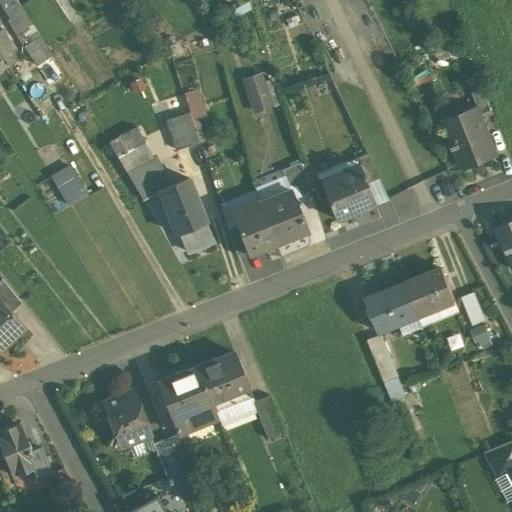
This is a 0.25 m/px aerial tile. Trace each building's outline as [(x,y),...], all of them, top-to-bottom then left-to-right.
[(21,9),(14,0),(0,0),(10,17),(15,14),(21,9)] [(26,17),(21,9),(15,14),(21,22),(26,17)] [(21,22),(15,14),(10,17),(16,26),(21,22)] [(52,55),(26,17),(21,22),(16,26),(18,30),(0,41),(0,54),(3,59),(7,65),(26,53),(36,67),(52,55)] [(3,59),(0,54),(0,73),(8,68),(7,65),(3,59)] [(253,114),(273,107),(262,73),(241,80),(253,114)] [(483,88),(471,93),(477,107),(480,115),(492,110),(483,88)] [(198,91),(184,96),(190,112),(192,120),(205,116),(198,91)] [(164,112),(167,120),(190,113),(190,112),(184,96),(166,101),(169,111),(164,112)] [(480,115),(477,107),(444,121),(448,133),(452,131),(457,143),(452,145),(453,149),(455,148),(463,168),(496,155),(480,115)] [(177,150),(200,143),(192,120),(190,113),(167,120),(177,150)] [(109,143),(125,171),(149,158),(134,130),(109,143)] [(158,191),(170,186),(156,154),(149,158),(125,171),(140,198),(158,191)] [(354,159),(358,170),(360,170),(366,183),(378,178),(367,154),(354,159)] [(354,159),(317,175),(335,219),(374,203),(366,183),(360,170),(358,170),(354,159)] [(300,163),(282,170),(284,176),(288,186),(295,186),(299,197),(310,192),(300,163)] [(254,188),(260,203),(291,190),(288,186),(284,176),(254,188)] [(387,198),(378,178),(366,183),(374,203),(387,198)] [(170,186),(158,191),(176,233),(205,221),(187,179),(170,186)] [(260,203),(259,203),(276,243),(307,231),(291,190),(260,203)] [(227,229),(235,225),(231,214),(226,201),(219,204),(227,229)] [(259,203),(231,214),(235,225),(246,251),(247,255),(276,243),(259,203)] [(236,255),(246,251),(235,225),(227,229),(236,255)] [(511,229),(499,234),(508,257),(511,256),(511,257),(511,229)] [(442,267),(405,282),(418,316),(456,301),(442,267)] [(20,303),(1,279),(0,279),(0,300),(10,312),(20,303)] [(405,282),(367,297),(380,331),(418,316),(405,282)] [(486,320),(474,292),(461,296),(474,325),(486,320)] [(10,312),(0,300),(0,349),(24,327),(10,312)] [(456,301),(418,316),(423,326),(460,312),(456,301)] [(485,324),(472,329),(479,346),(491,341),(485,324)] [(384,335),(368,341),(384,381),(399,374),(384,335)] [(233,355),(217,361),(216,358),(196,366),(214,409),(250,395),(233,355)] [(196,366),(154,382),(172,428),(214,411),(214,409),(196,366)] [(121,395),(102,402),(107,414),(103,416),(101,422),(104,429),(109,431),(113,430),(117,440),(127,444),(149,435),(133,395),(122,399),(121,395)] [(214,409),(214,411),(221,426),(257,412),(253,403),(250,395),(214,409)] [(269,397),(253,403),(257,412),(268,440),(284,434),(269,397)] [(18,422),(0,428),(0,455),(0,456),(3,457),(3,458),(11,476),(31,468),(35,479),(49,473),(39,447),(29,451),(28,447),(29,444),(27,440),(25,439),(18,422)] [(198,480),(179,433),(165,438),(178,470),(178,472),(184,486),(198,480)] [(152,443),(149,435),(127,444),(132,458),(154,449),(152,443)] [(165,438),(152,443),(154,449),(165,477),(178,472),(178,470),(165,438)] [(511,441),(485,452),(498,477),(510,470),(509,469),(511,467),(511,441)] [(178,472),(165,477),(171,491),(184,486),(178,472)] [(121,496),(128,510),(141,503),(134,490),(121,496)] [(128,510),(129,511),(165,511),(156,494),(141,503),(128,510)]
